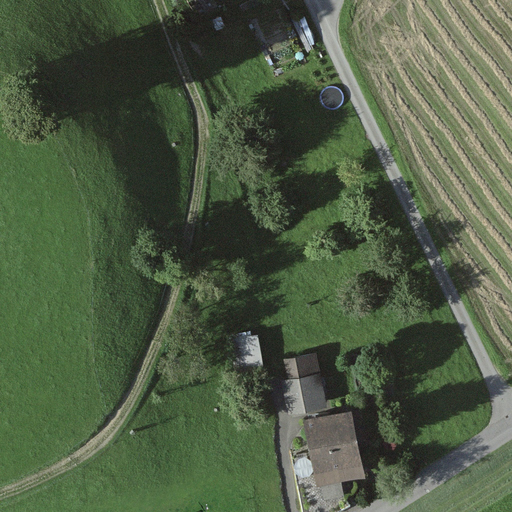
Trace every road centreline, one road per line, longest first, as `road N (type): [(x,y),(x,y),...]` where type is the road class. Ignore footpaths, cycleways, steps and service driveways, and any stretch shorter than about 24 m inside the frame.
road 1 (track): [(158,0),(204,133),(184,263),(130,407),(110,436),(54,473),(0,495)]
road 2 (residential): [(379,511),(511,428)]
